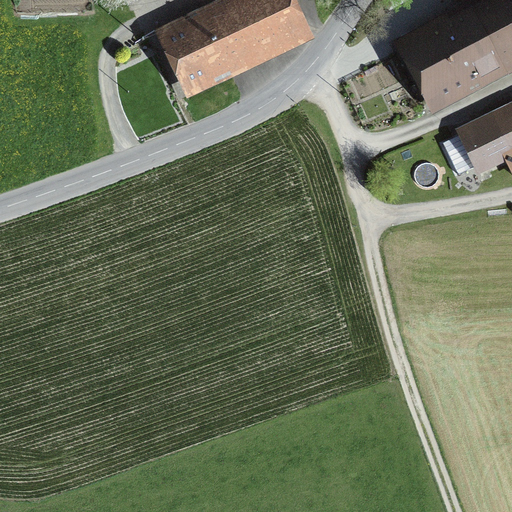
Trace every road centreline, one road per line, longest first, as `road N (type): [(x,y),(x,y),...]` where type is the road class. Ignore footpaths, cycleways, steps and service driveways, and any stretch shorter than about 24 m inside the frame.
road 1 (tertiary): [(359,0),(308,68),(250,113),(0,209)]
road 2 (track): [(364,215),(390,331),(453,511)]
